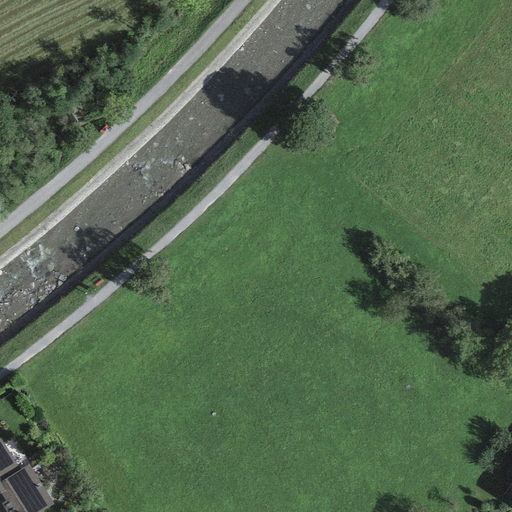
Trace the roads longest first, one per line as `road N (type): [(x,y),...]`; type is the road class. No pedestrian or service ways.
road 1 (track): [(389,0),(345,58),(177,234),(0,375)]
road 2 (track): [(0,237),(124,139),(244,0)]
